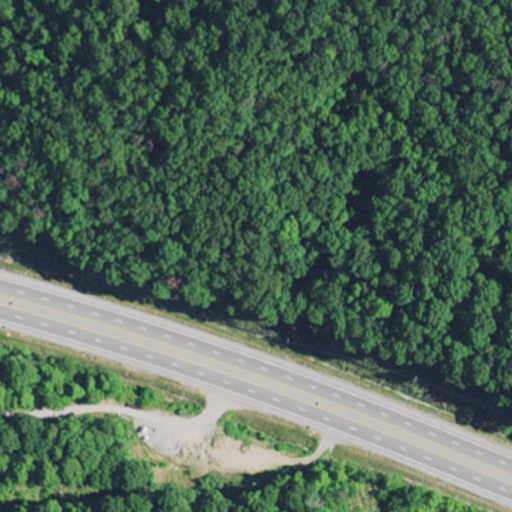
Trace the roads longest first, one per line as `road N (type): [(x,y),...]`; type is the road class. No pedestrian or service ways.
road 1 (trunk): [(0,314),(226,384),(511,495)]
road 2 (trunk): [(511,466),(235,359),(0,287)]
road 3 (residential): [(0,412),(106,409),(193,425),(216,407),(235,359)]
